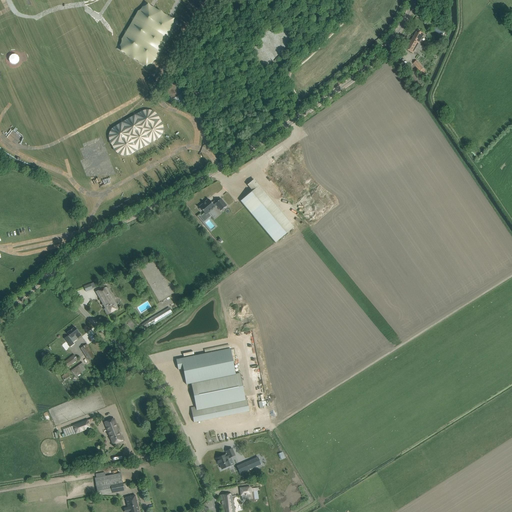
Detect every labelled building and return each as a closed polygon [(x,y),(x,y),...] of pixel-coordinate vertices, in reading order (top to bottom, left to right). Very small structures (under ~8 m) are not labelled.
[(424,34),(422,33),(417,30),(406,49),(413,53),(424,34)] [(422,73),(425,71),(417,60),(413,63),(422,73)] [(289,154),(270,170),(268,167),(247,185),(252,191),(240,201),(275,243),(287,233),(290,236),(330,203),(289,154)] [(208,199),(199,207),(200,208),(199,209),(201,211),(202,211),(205,215),(215,207),(216,205),(221,211),(226,206),(221,199),(215,204),(214,205),(208,199)] [(93,283),(84,287),(86,292),(95,288),(93,283)] [(107,315),(112,312),(118,309),(105,286),(96,292),(105,308),(104,309),(107,315)] [(169,307),(152,318),(155,323),(158,322),(158,323),(161,321),(160,319),(172,312),(169,307)] [(150,318),(142,325),(145,329),(153,322),(150,318)] [(68,335),(64,338),(70,347),(74,344),(73,342),(77,339),(76,339),(77,338),(78,338),(81,336),(79,332),(75,327),(67,333),(69,336),(68,336),(68,335)] [(81,348),(88,360),(94,357),(86,345),(81,348)] [(240,374),(235,375),(230,348),(176,359),(178,370),(183,369),(186,385),(191,384),(196,407),(191,408),(194,422),(249,411),(246,397),(245,397),(240,374)] [(68,367),(74,363),(78,360),(74,355),(64,362),(68,367)] [(83,367),(85,366),(83,363),(71,371),(75,377),(85,370),(83,367)] [(64,381),(70,378),(67,373),(61,376),(64,381)] [(122,440),(116,424),(114,419),(105,422),(111,438),(110,438),(112,444),(122,440)] [(75,434),(91,428),(87,420),(72,425),(72,426),(63,430),(65,437),(75,433),(75,434)] [(235,455),(232,449),(226,451),(227,454),(226,455),(216,459),(219,465),(220,465),(222,469),(223,469),(224,469),(227,468),(227,467),(230,466),(227,458),(229,457),(229,458),(235,455)] [(257,457),(236,466),(240,474),(261,465),(257,457)] [(124,491),(122,478),(121,473),(95,478),(98,496),(101,495),(124,491)] [(250,486),(239,488),(240,496),(251,495),(250,486)] [(223,511),(234,511),(231,493),(220,495),(223,511)] [(139,511),(135,495),(125,498),(128,511),(139,511)]
